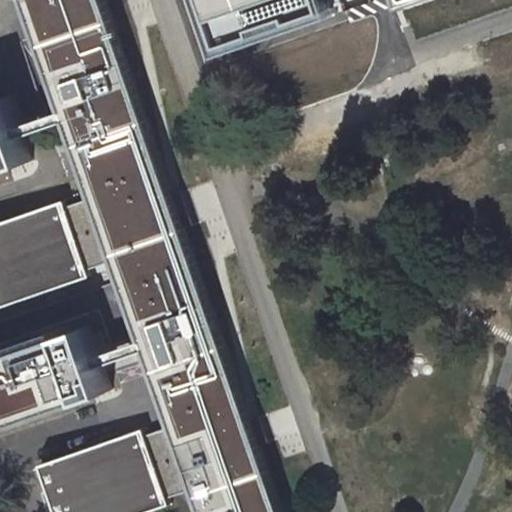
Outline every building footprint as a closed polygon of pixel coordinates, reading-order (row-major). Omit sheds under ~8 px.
[(48,490),(43,492),(47,504),(49,511),(143,511),(172,502),(170,495),(197,485),(203,500),(206,511),(285,511),(262,446),(257,429),(252,415),(186,226),(180,209),(175,195),(169,178),(107,0),(29,0),(55,73),(67,106),(69,112),(70,118),(98,196),(69,206),(67,199),(0,222),(0,305),(93,274),(90,266),(114,258),(118,257),(146,335),(148,342),(149,346),(150,348),(151,350),(151,352),(176,425),(149,434),(146,428),(39,464),(48,490)] [(197,0),(214,48),(217,54),(225,51),(328,16),(324,5),(322,0),(197,0)] [(0,169),(9,166),(0,141),(0,169)] [(73,352),(66,334),(0,356),(0,425),(75,400),(88,396),(81,375),(80,372),(79,370),(73,352)] [(170,410),(160,413),(164,422),(173,419),(170,410)]
